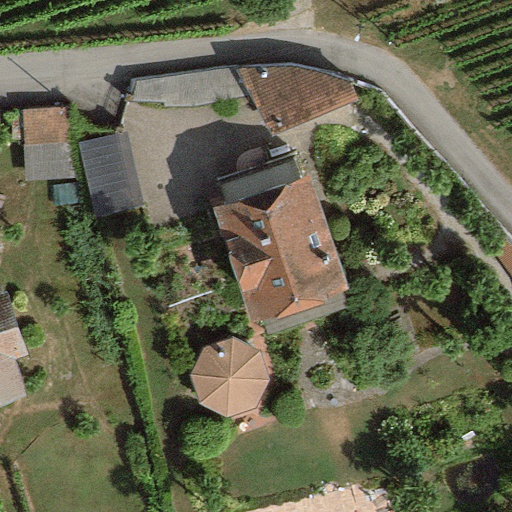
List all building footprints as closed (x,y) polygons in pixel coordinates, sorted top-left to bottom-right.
[(292,66),(237,70),(266,137),(356,100),(349,82),(292,66)] [(130,126),(83,130),(89,205),(137,200),(130,126)] [(310,176),(211,209),(248,322),(346,291),(310,176)] [(0,404),(24,397),(12,361),(25,356),(4,293),(0,294),(0,404)] [(231,339),(200,349),(188,373),(196,404),(225,417),(251,410),(266,380),(260,355),(231,339)]
